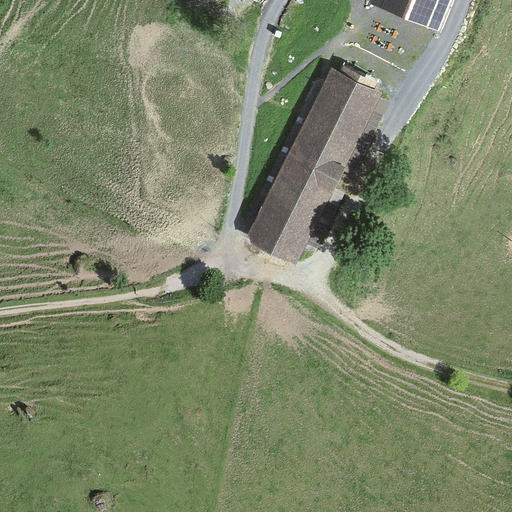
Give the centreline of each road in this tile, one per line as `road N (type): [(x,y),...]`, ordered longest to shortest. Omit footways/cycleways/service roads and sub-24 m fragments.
road 1 (track): [(463,0),(451,31),(406,90),(333,244),(300,275)]
road 2 (track): [(511,387),(437,367),(377,339),(300,275),(248,265),(232,251)]
road 3 (track): [(232,251),(250,85),(270,20),(285,0)]
